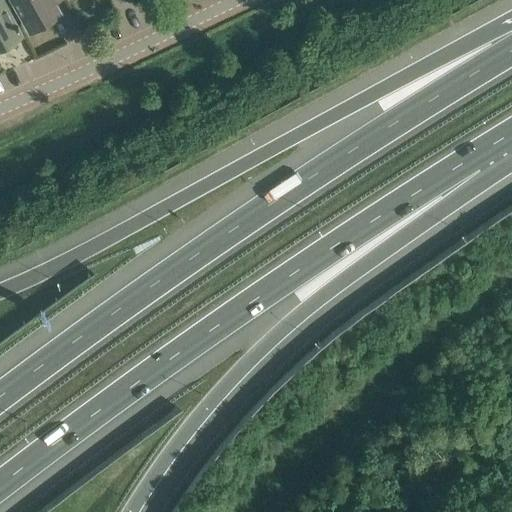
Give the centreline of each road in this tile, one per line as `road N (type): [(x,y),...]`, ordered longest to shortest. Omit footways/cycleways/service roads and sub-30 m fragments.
road 1 (motorway): [(511,51),(201,248),(0,393)]
road 2 (motorway): [(0,485),(322,254),(477,158)]
road 3 (motorway): [(511,47),(0,291)]
road 4 (motorway): [(132,511),(232,377),(477,158)]
road 5 (residential): [(0,109),(236,0)]
